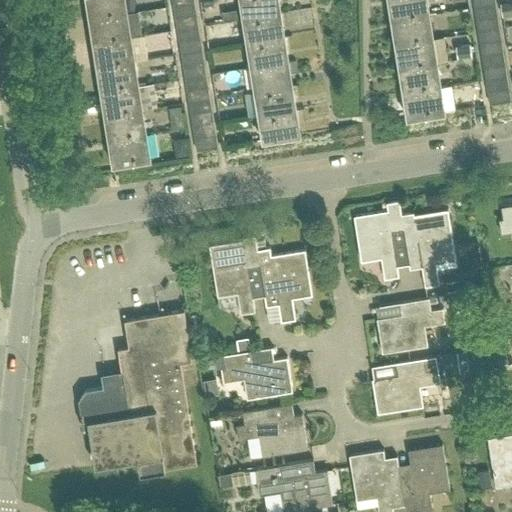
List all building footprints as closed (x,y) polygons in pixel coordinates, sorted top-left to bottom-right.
[(87,0),(90,17),(129,11),(126,0),(87,0)] [(176,15),(197,12),(194,0),(174,3),(176,15)] [(241,0),(244,17),(282,11),(280,0),(241,0)] [(389,0),(392,18),(431,12),(428,0),(389,0)] [(477,17),(498,14),(496,2),(475,5),(477,17)] [(94,41),(132,35),(129,11),(90,17),(94,41)] [(248,41),(286,35),(282,11),(244,17),(248,41)] [(178,27),(198,24),(197,12),(176,15),(178,27)] [(396,42),(435,36),(431,12),(392,18),(396,42)] [(479,29),(499,26),(498,14),(477,17),(479,29)] [(180,40),(200,36),(198,24),(178,27),(180,40)] [(481,41),(501,38),(499,26),(479,29),(481,41)] [(98,65),(136,59),(132,35),(94,41),(98,65)] [(252,65),(290,59),(286,35),(248,41),(252,65)] [(182,52),(202,48),(200,36),(180,40),(182,52)] [(400,67),(438,60),(435,36),(396,42),(400,67)] [(483,53),(503,50),(501,38),(481,41),(483,53)] [(469,43),(461,45),(463,56),(471,55),(469,43)] [(184,64),(204,61),(202,48),(182,52),(184,64)] [(485,66),(505,62),(503,50),(483,53),(485,66)] [(140,83),(136,59),(98,65),(102,89),(140,83)] [(255,90),(294,83),(290,59),(252,65),(255,90)] [(404,91),(442,85),(438,60),(400,67),(404,91)] [(186,76),(206,73),(204,61),(184,64),(186,76)] [(487,78),(507,74),(505,62),(485,66),(487,78)] [(188,88),(208,85),(206,73),(186,76),(188,88)] [(488,90),(509,87),(507,74),(487,78),(488,90)] [(140,83),(102,89),(106,114),(144,107),(140,83)] [(259,114),(298,108),(294,83),(255,90),(259,114)] [(189,100),(210,97),(208,85),(188,88),(189,100)] [(442,85),(404,91),(408,116),(446,110),(442,85)] [(509,87),(488,90),(490,102),(511,99),(509,87)] [(191,112),(212,109),(210,97),(189,100),(191,112)] [(110,138),(148,132),(144,107),(106,114),(110,138)] [(298,108),(259,114),(263,139),(302,133),(298,108)] [(193,125),(214,121),(212,109),(191,112),(193,125)] [(180,116),(169,118),(170,127),(182,125),(180,116)] [(195,137),(216,133),(214,121),(193,125),(195,137)] [(148,132),(110,138),(114,163),(152,157),(148,132)] [(216,133),(195,137),(197,149),(198,149),(218,146),(216,133)] [(404,227),(402,212),(400,198),(387,200),(388,208),(355,213),(362,258),(382,255),(385,276),(399,274),(392,229),(404,227)] [(511,201),(501,204),(503,216),(499,217),(502,231),(511,229),(511,201)] [(402,212),(404,227),(406,240),(418,238),(426,284),(440,282),(437,261),(457,258),(450,213),(415,218),(414,210),(402,212)] [(258,247),(257,238),(256,233),(243,235),(244,238),(210,243),(218,294),(238,290),(241,311),(255,309),(248,264),(260,262),(258,247)] [(258,247),(260,262),(262,275),(274,274),(281,319),(296,317),(292,296),(313,293),(305,248),(271,253),(270,245),(266,246),(264,237),(257,238),(258,247)] [(432,307),(430,295),(401,300),(403,312),(377,316),(383,350),(428,343),(425,323),(446,320),(443,305),(432,307)] [(197,461),(181,361),(192,360),(184,308),(160,311),(160,310),(125,316),(129,344),(118,346),(124,382),(86,388),(79,397),(81,408),(84,430),(91,429),(96,463),(138,457),(141,471),(197,461)] [(254,360),(252,348),(223,352),(225,365),(221,365),(224,379),(245,376),(248,396),(293,389),(288,355),(254,360)] [(439,366),(437,354),(396,360),(398,372),(373,376),(378,411),(424,404),(420,383),(441,380),(439,366)] [(273,416),(271,404),(243,409),(245,421),(237,422),(239,436),(260,433),(263,453),(308,446),(303,412),(273,416)] [(511,431),(488,435),(496,484),(511,481),(511,431)] [(404,494),(405,502),(406,511),(432,511),(434,511),(430,490),(450,487),(443,441),(409,447),(416,492),(404,494)] [(405,502),(404,494),(401,474),(389,476),(384,447),(350,453),(357,497),(377,494),(379,511),(394,511),(393,504),(405,502)] [(292,460),(256,466),(260,492),(265,492),(268,511),(333,501),(327,468),(327,467),(294,473),(292,460)]
